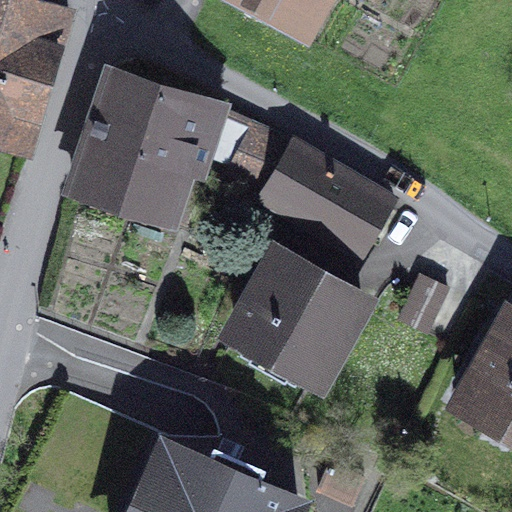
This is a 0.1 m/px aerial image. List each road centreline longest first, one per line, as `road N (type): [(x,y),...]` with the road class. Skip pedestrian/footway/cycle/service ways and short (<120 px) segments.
road 1 (residential): [(93,12),(271,104),(511,264)]
road 2 (residential): [(93,12),(0,354)]
